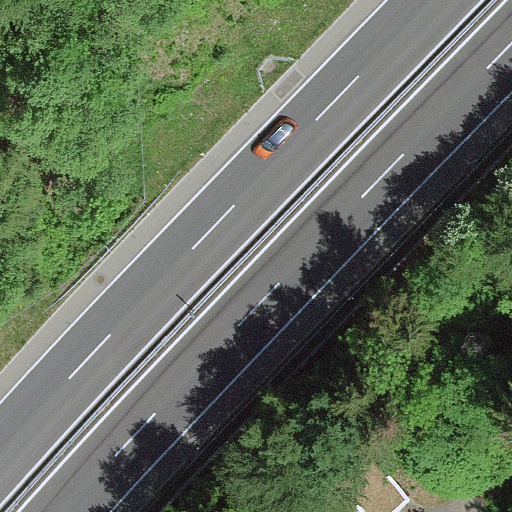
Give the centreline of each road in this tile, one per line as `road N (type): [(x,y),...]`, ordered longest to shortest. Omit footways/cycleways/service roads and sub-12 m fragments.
road 1 (trunk): [(65,511),(511,47)]
road 2 (trunk): [(436,0),(0,454)]
